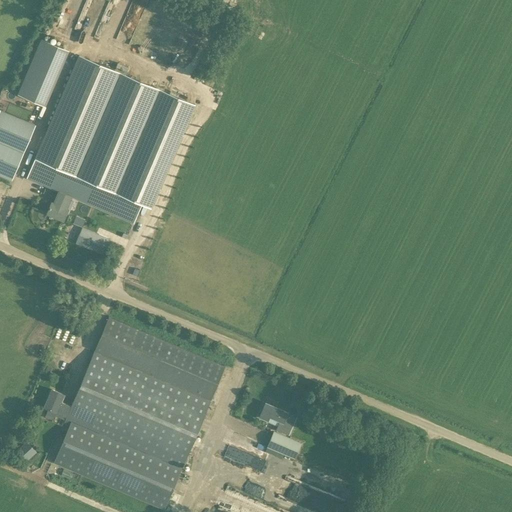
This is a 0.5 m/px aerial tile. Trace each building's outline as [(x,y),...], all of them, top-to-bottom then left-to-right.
[(15,95),(43,105),(63,48),(35,38),(15,95)] [(63,222),(71,198),(124,221),(177,97),(79,55),(26,178),(57,191),(47,215),(63,222)] [(0,109),(0,175),(12,180),(36,124),(0,109)] [(109,239),(82,228),(76,243),(103,254),(109,239)] [(53,419),(54,416),(64,420),(64,423),(68,424),(52,463),(165,509),(225,366),(108,316),(70,405),(60,401),(63,394),(51,389),(44,407),(48,409),(45,416),(53,419)] [(265,403),(259,416),(267,420),(269,416),(279,421),(276,429),(288,434),(296,416),(287,412),(265,403)] [(266,446),(287,455),(295,459),(301,444),(273,431),(266,446)] [(13,452),(24,463),(35,451),(24,441),(13,452)] [(227,444),(221,458),(260,475),(266,461),(227,444)]
